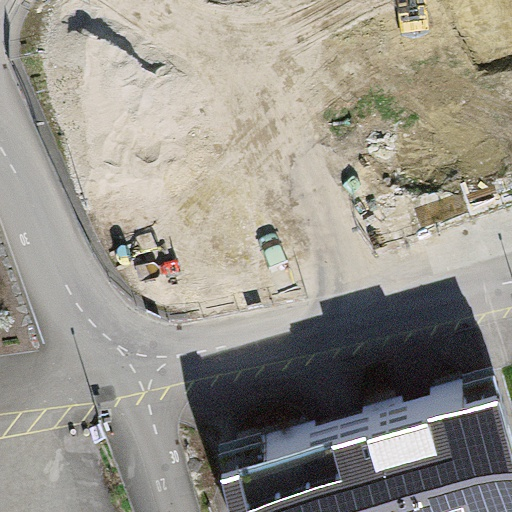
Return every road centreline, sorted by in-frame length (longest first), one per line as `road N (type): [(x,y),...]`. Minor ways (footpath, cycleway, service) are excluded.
road 1 (residential): [(130,368),(343,327),(511,280)]
road 2 (residential): [(0,153),(80,306),(130,368)]
road 3 (residential): [(130,368),(179,511)]
